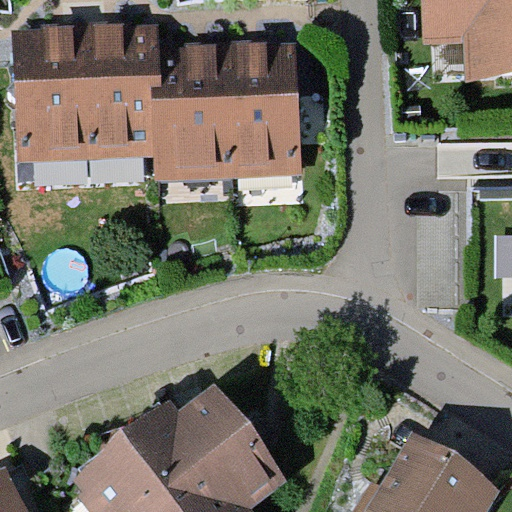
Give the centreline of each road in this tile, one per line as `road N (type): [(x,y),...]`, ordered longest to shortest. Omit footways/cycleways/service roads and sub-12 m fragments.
road 1 (residential): [(0,400),(212,323),(292,308),(350,319)]
road 2 (residential): [(362,0),(376,228),(367,282),(350,319)]
road 3 (residential): [(350,319),(511,418)]
